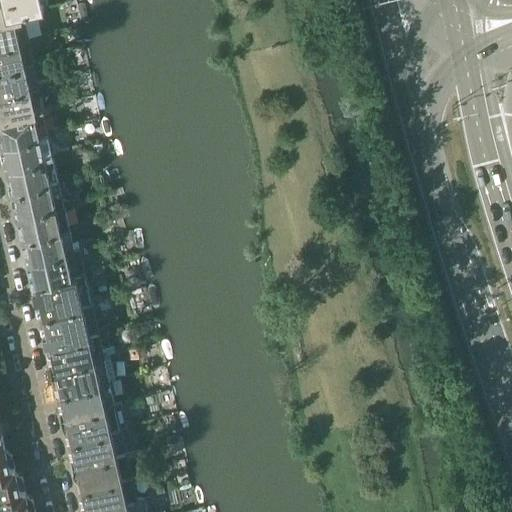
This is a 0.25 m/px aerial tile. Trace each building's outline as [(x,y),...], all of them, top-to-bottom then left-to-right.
[(0,0),(0,16),(20,12),(17,1),(8,3),(7,0),(0,0)] [(30,32),(45,29),(41,8),(26,11),(30,32)] [(0,41),(26,35),(21,13),(20,13),(20,12),(0,16),(0,41)] [(0,41),(0,66),(32,60),(26,35),(0,41)] [(0,90),(37,82),(32,60),(0,66),(0,90)] [(0,90),(0,116),(40,108),(43,108),(37,82),(0,90)] [(50,109),(59,106),(57,100),(49,102),(50,109)] [(0,116),(0,140),(0,141),(45,130),(40,108),(0,116)] [(0,141),(5,164),(50,154),(45,130),(0,141)] [(5,164),(11,188),(56,177),(50,154),(5,164)] [(11,188),(16,211),(61,201),(56,177),(11,188)] [(68,193),(69,199),(79,196),(78,191),(68,193)] [(79,196),(69,199),(70,204),(86,200),(85,195),(79,196)] [(16,211),(21,234),(66,223),(61,201),(16,211)] [(21,234),(26,257),(71,247),(66,223),(21,234)] [(78,238),(80,246),(94,242),(92,235),(78,238)] [(26,257),(31,280),(77,270),(71,247),(26,257)] [(109,269),(117,267),(115,261),(107,263),(109,269)] [(35,295),(39,311),(91,299),(85,273),(78,275),(77,270),(31,280),(32,281),(33,285),(32,285),(34,295),(35,295)] [(45,338),(46,342),(98,330),(91,299),(39,311),(43,328),(42,328),(45,338)] [(46,342),(51,366),(103,354),(98,330),(46,342)] [(51,366),(57,389),(108,377),(114,376),(109,352),(103,354),(51,366)] [(57,389),(62,412),(114,401),(108,377),(57,389)] [(62,412),(68,436),(119,425),(114,401),(62,412)] [(68,436),(73,460),(124,449),(119,425),(68,436)] [(0,441),(0,466),(14,463),(11,451),(7,449),(7,448),(6,448),(4,441),(0,441)] [(73,460),(78,484),(130,472),(126,457),(141,453),(140,445),(124,449),(73,460)] [(0,492),(25,487),(23,473),(22,473),(18,471),(16,471),(14,463),(0,466),(0,492)] [(78,484),(84,508),(133,498),(135,497),(130,472),(78,484)] [(148,488),(140,490),(141,495),(164,490),(163,485),(152,488),(152,489),(148,490),(148,488)] [(0,511),(21,511),(35,509),(32,496),(31,496),(28,494),(28,493),(27,494),(25,487),(0,492),(0,511)] [(84,508),(84,511),(136,511),(133,498),(84,508)]
